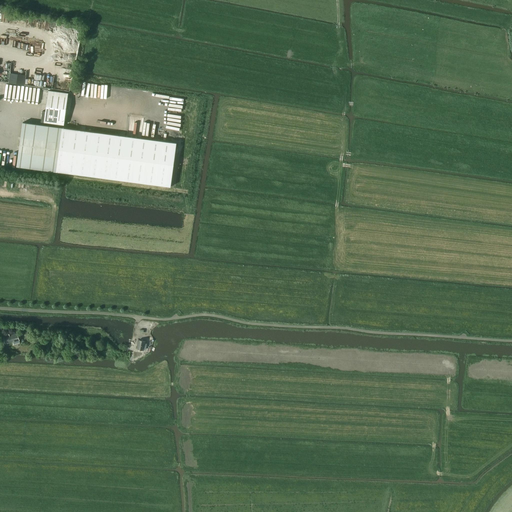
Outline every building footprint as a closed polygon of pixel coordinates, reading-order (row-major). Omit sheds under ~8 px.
[(23,85),(25,72),(18,71),(17,74),(9,73),(7,83),(23,85)] [(19,100),(34,101),(35,88),(24,87),(24,88),(20,87),(19,100)] [(42,113),(42,117),(41,122),(44,122),(64,125),(68,93),(48,90),(45,111),(43,111),(42,113)] [(57,171),(62,127),(22,122),(17,166),(57,171)] [(4,337),(6,343),(19,340),(17,333),(12,335),(11,334),(8,335),(8,336),(4,337)] [(145,341),(138,340),(136,349),(144,351),(145,341)]
